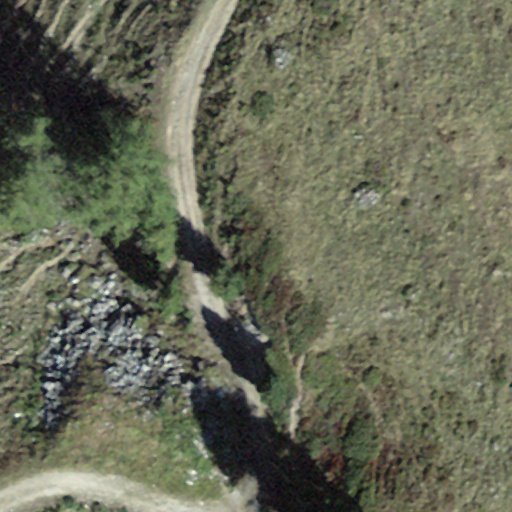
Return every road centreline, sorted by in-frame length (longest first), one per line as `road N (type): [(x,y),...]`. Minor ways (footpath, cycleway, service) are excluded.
road 1 (track): [(233,511),(246,446),(178,168),(179,102),(213,0)]
road 2 (track): [(0,511),(61,490),(122,511)]
